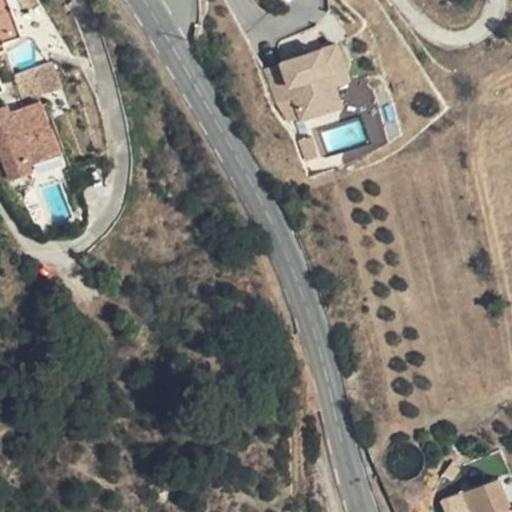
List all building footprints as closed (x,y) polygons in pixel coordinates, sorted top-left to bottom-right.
[(8,0),(0,0),(0,46),(3,54),(26,44),(8,0)] [(340,39),(266,67),(288,127),(348,105),(340,85),(356,79),(340,39)] [(55,59),(15,75),(25,101),(66,85),(55,59)] [(34,175),(63,164),(45,114),(43,110),(11,122),(9,114),(0,116),(0,157),(4,160),(16,190),(35,182),(34,175)] [(51,112),(45,114),(63,164),(70,161),(51,112)] [(70,161),(63,164),(34,175),(35,182),(40,192),(77,178),(70,161)] [(474,511),(511,511),(511,503),(501,477),(465,491),(474,511)]
